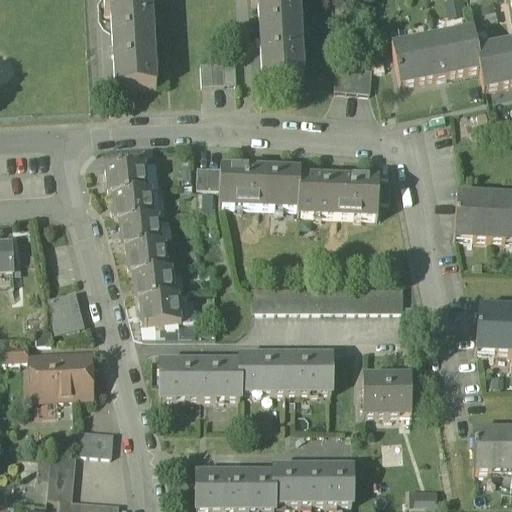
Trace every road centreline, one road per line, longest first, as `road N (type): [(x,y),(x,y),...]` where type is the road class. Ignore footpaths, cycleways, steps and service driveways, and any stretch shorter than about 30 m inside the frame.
road 1 (residential): [(59,144),(226,135),(398,150),(413,158),(452,401)]
road 2 (residential): [(148,511),(138,440),(74,206)]
